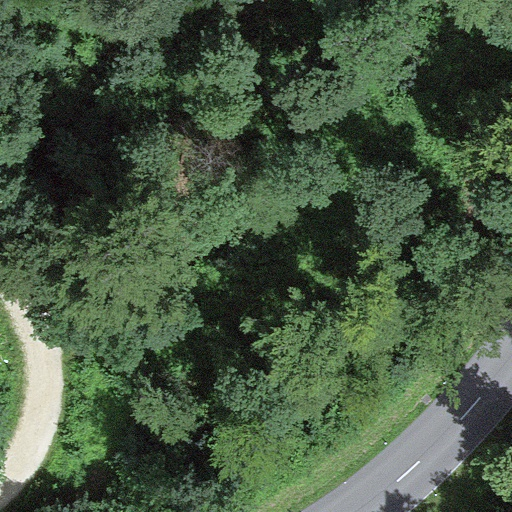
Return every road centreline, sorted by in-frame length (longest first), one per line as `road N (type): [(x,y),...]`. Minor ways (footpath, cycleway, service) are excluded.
road 1 (secondary): [(352,511),(417,463),(511,344)]
road 2 (track): [(0,466),(14,451),(26,347),(0,284)]
